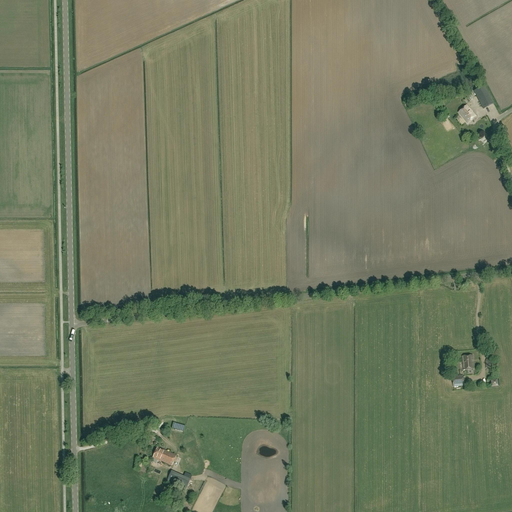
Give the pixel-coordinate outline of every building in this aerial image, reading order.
[(493,104),(484,86),(474,91),(483,109),(493,104)] [(466,105),(457,112),(467,123),(475,116),(466,105)] [(445,121),(450,117),(447,113),(442,116),(445,121)] [(462,356),(464,370),(474,369),(472,355),(462,356)] [(485,361),(486,368),(493,368),(493,360),(491,358),(487,358),(485,361)] [(463,376),(452,377),(453,387),(464,386),(463,376)] [(174,422),(173,427),(184,430),(186,425),(174,422)] [(157,448),(153,458),(172,466),(176,456),(157,448)] [(172,471),(167,480),(186,489),(190,480),(172,471)]
